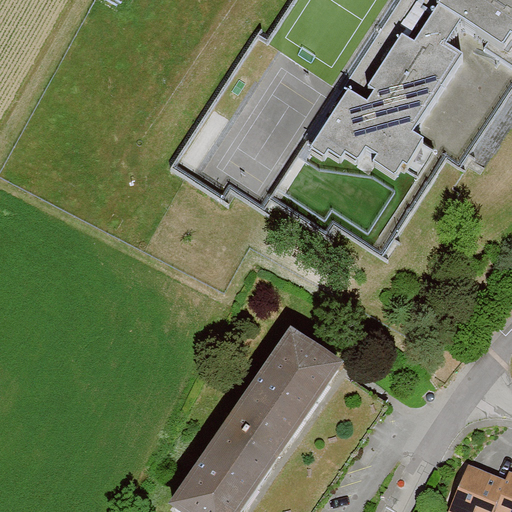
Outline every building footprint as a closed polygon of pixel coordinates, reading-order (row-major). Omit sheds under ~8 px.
[(340,88),(300,149),(322,164),(326,157),(343,168),(365,182),(371,172),(403,193),(433,148),(423,142),(472,68),(448,52),(462,30),(486,45),(500,54),(508,42),(511,44),(511,0),(430,0),(430,1),(406,38),(393,30),(360,81),(368,86),(358,100),(340,88)] [(500,54),(486,45),(481,53),(511,72),(511,44),(508,42),(500,54)] [(511,93),(464,162),(479,173),(511,124),(511,93)] [(276,331),(157,504),(168,511),(246,511),(341,376),(276,331)] [(493,511),(507,481),(468,465),(448,511),(493,511)] [(511,511),(511,475),(510,474),(507,481),(493,511),(511,511)]
